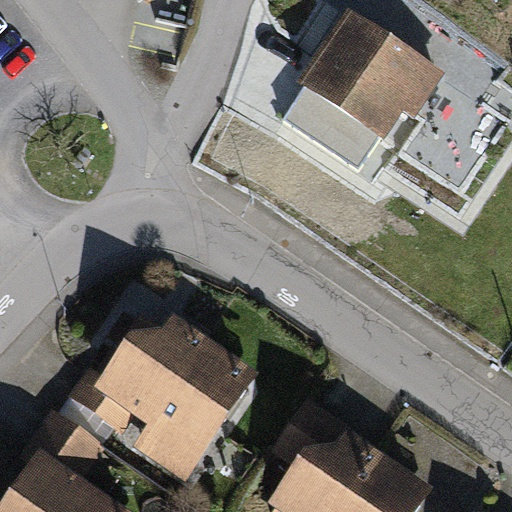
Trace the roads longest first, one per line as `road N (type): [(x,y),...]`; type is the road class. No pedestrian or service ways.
road 1 (residential): [(511,430),(251,246),(161,206)]
road 2 (residential): [(161,206),(142,107),(51,0)]
road 3 (residential): [(161,206),(34,270),(0,312)]
road 4 (track): [(230,0),(219,71),(151,155)]
